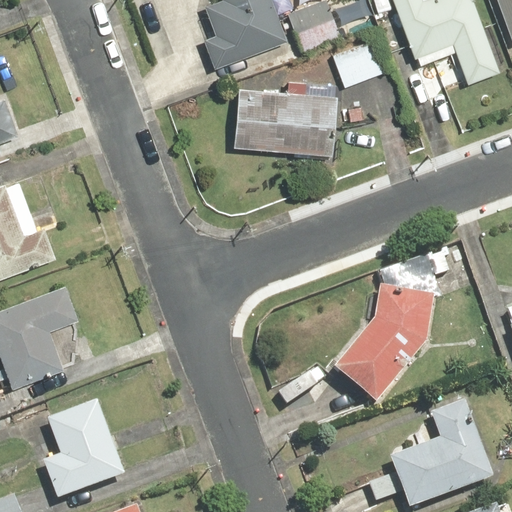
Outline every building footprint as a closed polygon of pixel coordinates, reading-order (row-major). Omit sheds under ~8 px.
[(214,0),(197,7),(219,67),(294,40),(279,0),(214,0)] [(334,0),(313,0),(287,10),(302,50),(347,33),(334,0)] [(504,71),(478,0),(398,0),(421,62),(459,48),(472,82),(504,71)] [(371,38),(336,51),(348,84),(384,71),(371,38)] [(343,89),(242,83),(238,146),(339,152),(343,89)] [(0,146),(23,138),(9,98),(0,101),(0,146)] [(28,178),(0,187),(0,277),(56,258),(28,178)] [(431,342),(437,296),(466,284),(449,243),(378,272),(385,291),(383,312),(336,367),(378,403),(431,342)] [(70,281),(0,305),(0,336),(16,384),(70,366),(57,329),(83,320),(70,281)] [(45,459),(59,500),(132,475),(104,393),(48,412),(62,453),(45,459)] [(393,451),(412,507),(501,477),(473,396),(432,410),(441,435),(393,451)] [(0,496),(0,511),(26,511),(18,490),(0,496)] [(145,511),(141,500),(107,511),(145,511)] [(510,511),(506,501),(472,511),(510,511)]
